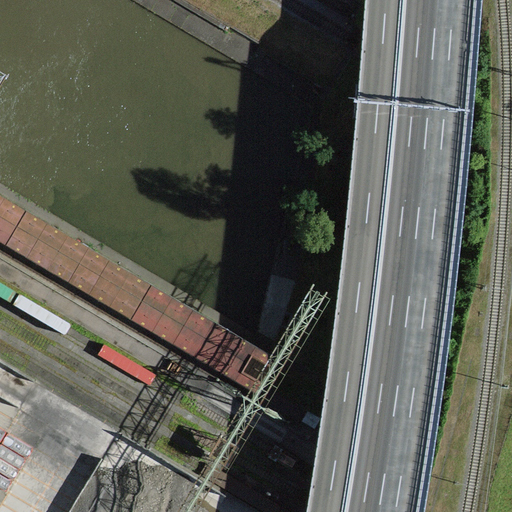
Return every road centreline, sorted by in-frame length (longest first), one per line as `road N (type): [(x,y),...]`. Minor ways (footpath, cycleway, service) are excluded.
road 1 (unclassified): [(355,511),(392,284),(417,0)]
road 2 (motorway): [(392,0),(358,341),(331,511)]
road 3 (motorway): [(383,511),(421,219),(437,0)]
road 4 (unknown): [(511,286),(482,511)]
